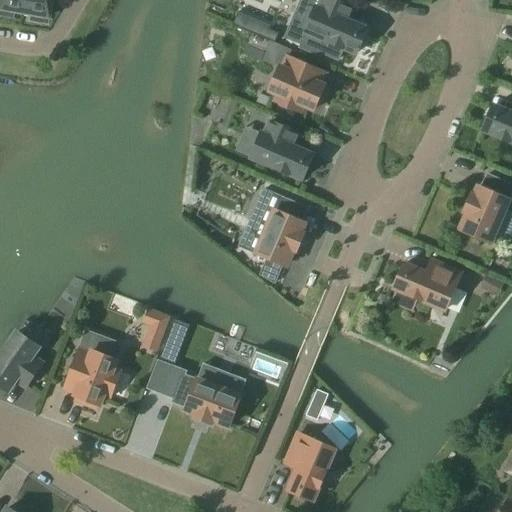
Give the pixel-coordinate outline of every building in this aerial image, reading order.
[(24,0),(0,0),(0,15),(11,17),(12,12),(22,14),(24,0)] [(24,0),(22,14),(30,16),(30,20),(46,23),(49,0),(24,0)] [(351,6),(336,0),(322,0),(319,8),(316,7),(306,31),(330,41),(330,42),(344,47),(357,53),(359,49),(360,50),(367,33),(366,32),(368,29),(346,19),(351,6)] [(233,24),(271,41),(275,43),(279,33),(269,29),(271,25),(238,11),(233,24)] [(326,73),(289,57),(284,68),(280,67),(270,90),(279,94),(277,101),(301,111),(303,104),(314,109),(316,107),(319,108),(324,96),(321,94),(325,85),(321,84),(326,73)] [(257,102),(267,106),(270,97),(260,93),(257,102)] [(492,108),(485,125),(485,126),(484,129),(497,135),(511,141),(511,112),(494,105),(493,109),(492,108)] [(297,132),(271,121),(265,134),(262,133),(252,157),(276,167),(276,168),(290,174),(290,173),(303,179),(305,175),(306,176),(313,159),(312,158),(313,155),(291,146),(297,132)] [(469,213),(462,230),(491,242),(511,193),(511,184),(488,174),(483,188),(480,187),(476,197),(472,195),(466,212),(469,213)] [(257,253),(268,258),(261,274),(275,283),(283,264),(287,265),(294,249),(297,250),(304,234),(301,233),(305,222),(302,221),(308,208),(281,197),(257,253)] [(403,267),(395,284),(396,284),(395,288),(408,293),(408,294),(422,300),(422,299),(446,310),(462,274),(432,261),(427,273),(405,264),(404,267),(403,267)] [(500,295),(505,283),(486,276),(482,288),(500,295)] [(148,310),(144,322),(152,325),(149,333),(161,338),(169,317),(148,310)] [(179,319),(163,357),(177,363),(193,325),(179,319)] [(39,347),(19,332),(18,332),(8,345),(6,343),(0,351),(0,385),(8,391),(16,379),(26,387),(43,363),(33,356),(39,347)] [(80,350),(66,388),(77,392),(76,396),(85,399),(84,403),(96,408),(98,404),(100,405),(104,394),(111,396),(120,372),(114,369),(117,360),(93,351),(92,354),(80,350)] [(184,374),(174,401),(187,407),(186,409),(196,414),(195,417),(211,423),(213,420),(230,426),(241,396),(184,374)] [(317,389),(313,400),(324,405),(329,394),(317,389)] [(484,424),(492,429),(502,415),(495,409),(484,424)] [(299,434),(287,463),(299,468),(290,490),(293,492),(293,493),(310,500),(310,499),(313,501),(319,487),(320,487),(325,474),(335,449),(299,434)] [(511,457),(502,470),(511,477),(511,457)] [(500,511),(511,511),(511,495),(500,511)]
